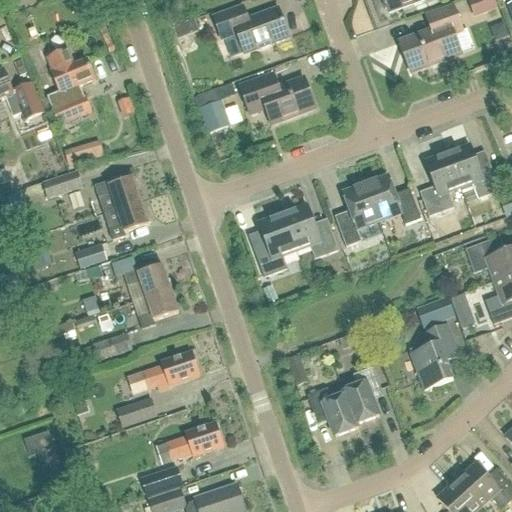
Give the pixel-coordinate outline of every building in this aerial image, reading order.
[(387,11),(389,16),(424,3),(422,0),(382,0),(381,1),(385,12),(387,11)] [(474,18),(496,10),(492,0),(472,0),(468,2),(474,18)] [(248,22),(243,9),(213,19),(221,43),(237,37),(244,57),(289,41),(278,11),(248,22)] [(431,33),(403,44),(414,74),(457,58),(462,56),(461,55),(473,50),(466,32),(462,33),(453,9),(426,19),(431,33)] [(184,38),(198,33),(194,22),(180,27),(184,38)] [(113,44),(106,47),(110,55),(117,52),(113,44)] [(52,75),(60,95),(49,99),(60,126),(92,114),(85,98),(81,100),(77,90),(96,82),(88,62),(74,68),(68,52),(46,61),(52,75)] [(484,70),(505,64),(503,55),(481,62),(484,70)] [(12,94),(3,72),(0,73),(0,101),(5,99),(13,119),(22,115),(25,123),(44,115),(32,86),(12,94)] [(278,91),(273,78),(239,90),(249,117),(265,111),(271,127),(315,111),(304,81),(278,91)] [(200,111),(208,135),(230,128),(222,104),(200,111)] [(448,129),(449,144),(469,143),(468,128),(448,129)] [(104,159),(99,144),(64,155),(69,170),(104,159)] [(470,149),(448,157),(460,191),(472,186),(478,202),(499,194),(490,169),(479,173),(470,149)] [(460,191),(448,157),(425,165),(434,190),(420,195),(429,220),(454,211),(448,195),(460,191)] [(17,195),(26,192),(20,175),(9,180),(5,172),(0,173),(0,187),(5,199),(6,199),(17,195)] [(43,186),(48,201),(82,189),(77,175),(43,186)] [(387,179),(365,187),(379,225),(401,217),(405,228),(421,223),(409,192),(394,197),(387,179)] [(111,198),(116,211),(141,203),(133,180),(109,188),(108,183),(95,187),(99,200),(111,198)] [(379,225),(365,187),(343,195),(349,214),(334,220),(346,250),(361,245),(357,233),(379,225)] [(10,198),(15,213),(24,210),(19,195),(10,198)] [(125,235),(149,228),(141,203),(116,211),(121,226),(109,231),(113,244),(126,239),(125,235)] [(511,219),(511,206),(502,211),(506,222),(511,219)] [(307,209),(283,218),(296,254),(310,249),(315,262),(338,254),(330,231),(317,236),(307,209)] [(296,254),(283,218),(258,227),(268,254),(255,258),(264,281),(287,272),(282,259),(296,254)] [(47,236),(27,242),(32,258),(52,252),(47,236)] [(489,271),(494,285),(511,278),(511,252),(504,255),(499,240),(466,253),(474,276),(489,271)] [(103,250),(80,257),(84,269),(107,262),(103,250)] [(140,287),(144,300),(170,291),(162,268),(138,276),(136,272),(123,276),(127,290),(140,287)] [(100,277),(98,269),(86,273),(88,281),(100,277)] [(16,275),(2,280),(10,298),(23,294),(16,275)] [(511,278),(494,285),(499,299),(484,304),(493,328),(511,321),(511,278)] [(23,294),(28,309),(42,304),(44,303),(39,289),(39,288),(23,294)] [(154,323),(178,315),(170,291),(144,300),(149,314),(137,318),(142,332),(155,327),(154,323)] [(423,331),(454,320),(447,302),(417,313),(423,331)] [(35,334),(53,328),(52,327),(47,312),(45,305),(44,303),(42,304),(28,309),(26,309),(35,334)] [(100,326),(110,323),(106,314),(97,317),(100,326)] [(78,333),(96,327),(93,319),(75,325),(78,333)] [(44,344),(56,340),(57,341),(61,340),(61,338),(64,337),(66,343),(71,341),(72,343),(76,341),(74,334),(75,334),(72,325),(41,334),(44,344)] [(459,360),(447,329),(424,337),(429,351),(427,352),(424,349),(413,352),(413,357),(411,358),(424,394),(453,383),(446,365),(459,360)] [(367,331),(351,337),(352,339),(355,347),(370,342),(367,334),(367,332),(367,331)] [(92,348),(98,363),(132,352),(127,336),(92,348)] [(40,337),(30,341),(34,354),(45,351),(40,337)] [(50,346),(55,362),(68,358),(63,342),(50,346)] [(160,371),(141,377),(128,382),(132,397),(146,392),(156,389),(158,395),(169,391),(168,389),(198,379),(191,356),(159,366),(160,371)] [(289,362),(298,388),(307,385),(298,359),(289,362)] [(357,389),(343,394),(357,431),(358,431),(356,427),(378,419),(370,397),(381,393),(373,370),(353,378),(357,389)] [(357,431),(343,394),(344,398),(331,403),(327,391),(307,399),(315,421),(327,417),(335,440),(357,431)] [(117,413),(123,431),(158,419),(151,401),(117,413)] [(191,460),(222,449),(215,426),(183,437),(185,441),(165,447),(170,463),(190,457),(191,460)] [(24,443),(30,459),(37,456),(54,450),(48,435),(24,443)] [(96,476),(91,459),(75,464),(81,481),(96,476)] [(476,467),(456,484),(480,511),(491,501),(500,511),(502,511),(511,503),(511,489),(496,472),(487,480),(476,467)] [(142,482),(147,498),(183,487),(178,471),(142,482)] [(478,511),(480,511),(456,484),(437,502),(446,511),(478,511)] [(243,511),(235,486),(194,499),(195,504),(189,506),(186,511),(243,511)] [(148,505),(150,511),(173,511),(183,508),(178,494),(148,505)]
